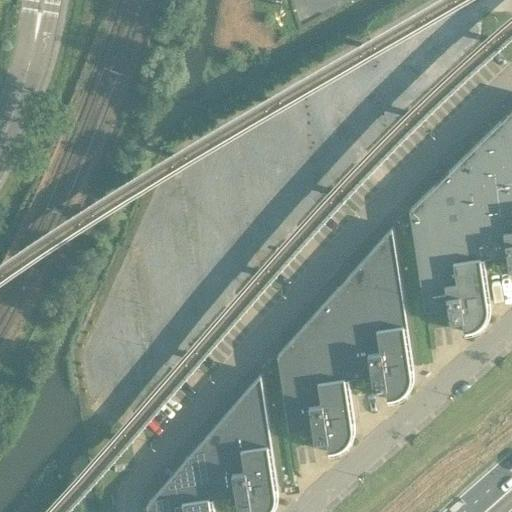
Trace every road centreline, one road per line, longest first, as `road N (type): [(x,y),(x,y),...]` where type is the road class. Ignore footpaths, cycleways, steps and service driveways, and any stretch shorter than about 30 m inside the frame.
road 1 (unclassified): [(133,511),(144,474),(212,388),(511,75)]
road 2 (unclassified): [(511,322),(298,511)]
